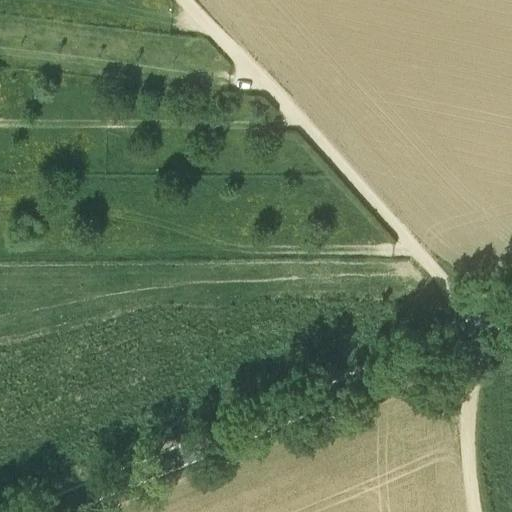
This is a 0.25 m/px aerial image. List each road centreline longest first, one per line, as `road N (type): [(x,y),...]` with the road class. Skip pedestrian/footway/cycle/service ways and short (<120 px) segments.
road 1 (track): [(184,0),(470,306),(477,511)]
road 2 (unclassified): [(42,511),(476,325)]
